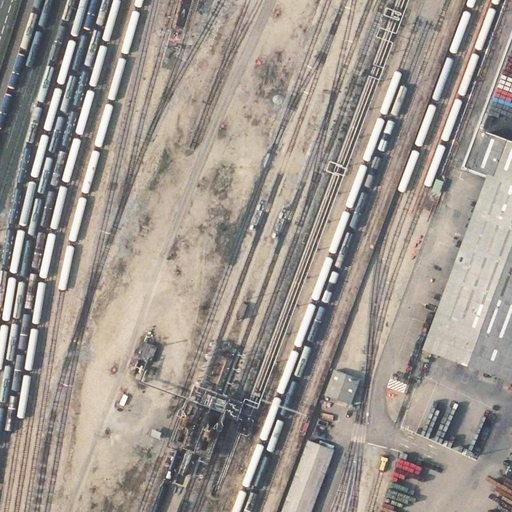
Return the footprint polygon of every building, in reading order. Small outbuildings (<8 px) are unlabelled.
[(498,177),(511,182),(511,139),(488,131),(474,168),(488,173),(498,177)] [(511,316),(509,315),(495,351),(440,331),(498,177),(488,173),(423,349),(511,381),(511,316)] [(511,182),(498,177),(440,331),(495,351),(509,315),(511,316),(511,182)] [(438,179),(434,191),(440,193),(444,182),(438,179)] [(335,369),(325,393),(352,404),(362,379),(335,369)] [(186,398),(171,442),(211,456),(227,412),(186,398)] [(308,440),(281,511),(311,511),(335,450),(308,440)]
